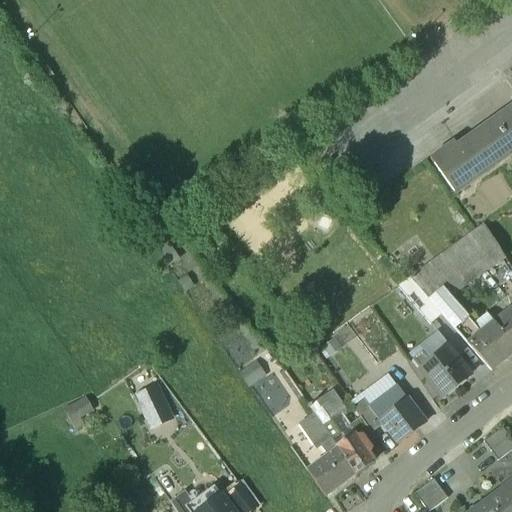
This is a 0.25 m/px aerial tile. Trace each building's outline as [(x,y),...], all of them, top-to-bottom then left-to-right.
[(511,155),(511,75),(505,80),(511,89),(511,106),(456,146),(454,142),(429,160),(455,196),(511,155)] [(205,223),(196,230),(206,242),(215,234),(205,223)] [(483,226),(410,279),(428,301),(441,290),(449,299),(504,259),(483,226)] [(158,246),(172,267),(183,260),(169,238),(158,246)] [(384,272),(397,288),(410,279),(397,262),(384,272)] [(428,301),(410,279),(397,288),(430,326),(441,317),(428,301)] [(449,299),(441,290),(428,301),(441,317),(457,335),(466,346),(480,334),(449,299)] [(480,334),(466,346),(490,373),(511,356),(511,311),(511,310),(480,334)] [(430,326),(440,341),(444,346),(457,335),(441,317),(430,326)] [(444,346),(440,341),(422,354),(413,361),(442,398),(468,377),(448,351),(444,346)] [(366,402),(369,407),(396,387),(388,376),(361,396),(366,402)] [(396,387),(369,407),(384,425),(391,436),(390,437),(393,441),(394,440),(398,444),(414,433),(411,429),(421,422),(396,387)] [(159,388),(137,398),(149,426),(171,416),(159,388)] [(332,393),(309,409),(315,418),(335,406),(342,417),(347,414),(332,393)] [(85,398),(68,408),(76,421),(93,411),(85,398)] [(369,407),(366,402),(354,410),(361,419),(371,434),(384,425),(369,407)] [(342,417),(335,406),(315,418),(336,448),(354,436),(349,428),(341,417),(342,417)] [(328,458),(337,450),(336,448),(315,418),(301,429),(318,452),(322,449),(328,458)] [(361,419),(349,428),(354,436),(362,447),(366,444),(366,445),(374,439),(371,434),(361,419)] [(509,439),(502,429),(483,443),(490,453),(509,439)] [(354,436),(336,448),(337,450),(355,477),(373,464),(366,454),(370,451),(366,445),(366,444),(362,447),(354,436)] [(511,442),(509,439),(490,453),(497,462),(511,451),(511,442)] [(328,458),(307,472),(325,499),(355,477),(337,450),(328,458)] [(511,477),(500,486),(503,489),(511,500),(511,477)] [(433,481),(414,495),(421,505),(440,490),(433,481)] [(214,487),(192,503),(197,509),(193,511),(200,511),(221,497),(214,487)] [(253,511),(255,511),(239,489),(226,499),(235,511),(253,511)] [(511,511),(511,500),(503,489),(485,503),(491,511),(511,511)] [(440,490),(421,505),(426,511),(430,511),(447,500),(440,490)] [(192,503),(184,493),(169,503),(175,511),(193,511),(197,509),(192,503)] [(200,511),(232,511),(221,497),(200,511)] [(491,511),(485,503),(472,511),(491,511)]
